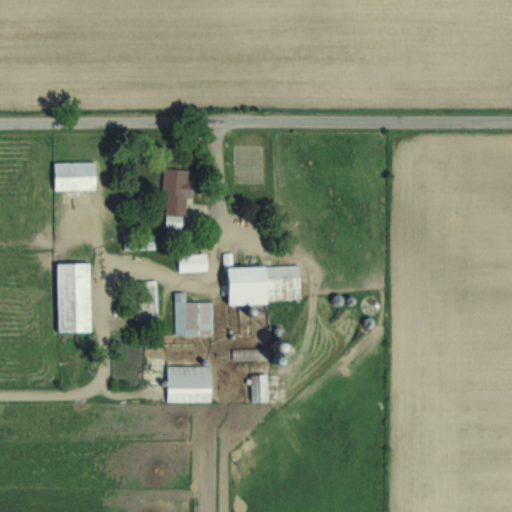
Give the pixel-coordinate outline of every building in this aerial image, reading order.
[(52,162),(97,160),(98,189),(53,190),(52,162)] [(163,165),(161,195),(167,195),(165,227),(186,229),(188,198),(193,199),(196,168),(163,165)] [(123,250),(156,250),(156,236),(123,236),(123,250)] [(178,253),(206,252),(207,271),(179,273),(178,253)] [(223,253),(225,306),(266,305),(266,299),(301,297),(299,264),(234,266),(234,252),(223,253)] [(54,263),(56,332),(92,331),(90,262),(54,263)] [(156,278),(158,320),(128,322),(126,280),(156,278)] [(174,291),(174,334),(213,334),(213,302),(186,302),(186,291),(174,291)] [(211,365),(167,366),(167,384),(211,384),(211,365)] [(249,375),(250,402),(267,401),(267,375),(249,375)] [(167,384),(211,384),(211,402),(167,402),(167,384)]
